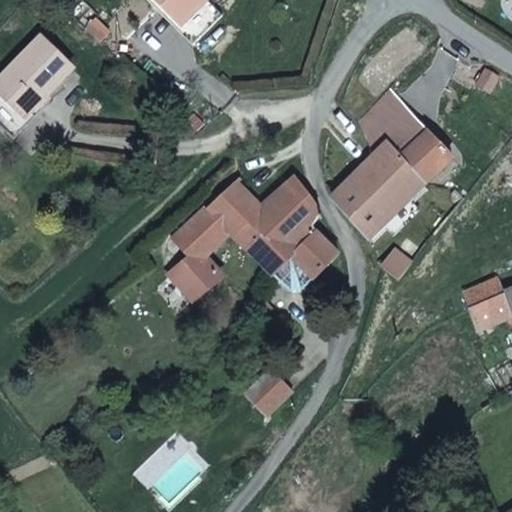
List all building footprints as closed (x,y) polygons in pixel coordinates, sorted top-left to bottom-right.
[(152,0),(198,46),(224,19),(206,1),(206,0),(152,0)] [(0,86),(0,127),(15,143),(32,125),(27,122),(74,72),(42,42),(0,86)] [(498,79),(487,72),(477,87),(488,94),(498,79)] [(370,244),(428,186),(454,160),(419,124),(392,93),(359,126),(377,158),(334,203),(370,244)] [(314,283),(340,257),(312,229),(320,218),(321,214),(320,211),(297,182),(262,214),(263,216),(271,224),(246,253),(274,281),(291,262),(314,283)] [(236,186),(173,242),(192,262),(172,279),(194,304),(224,279),(206,262),(231,237),(246,253),(271,224),(263,216),(262,214),(236,186)] [(440,213),(450,221),(467,201),(456,193),(440,213)] [(425,230),(436,239),(450,221),(440,213),(425,230)] [(383,273),(383,274),(400,284),(410,272),(393,260),(383,273)] [(302,295),(314,283),(291,262),(274,281),(291,296),(302,295)] [(464,297),(470,313),(506,297),(500,282),(464,297)] [(470,313),(478,333),(511,318),(511,317),(506,297),(470,313)] [(254,316),(262,325),(275,312),(266,304),(254,316)] [(250,402),(271,422),(296,395),(274,374),(250,402)]
